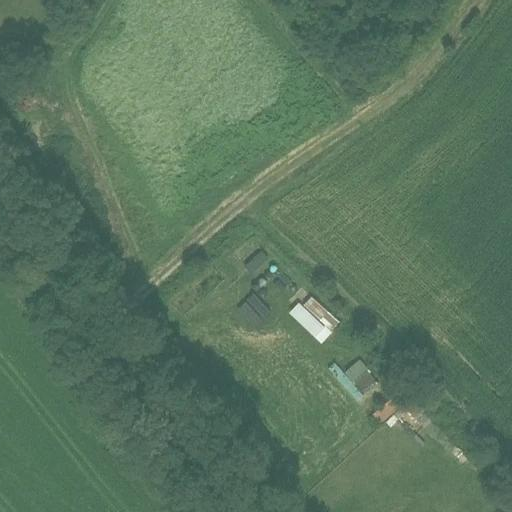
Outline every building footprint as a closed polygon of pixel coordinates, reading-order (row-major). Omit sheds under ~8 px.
[(256,272),(270,259),(264,252),(249,265),(256,272)] [(258,327),(274,311),(257,294),(241,310),(258,327)] [(326,343),(344,322),(313,294),(294,315),(326,343)] [(347,371),(362,392),(378,380),(364,360),(347,371)] [(403,392),(375,413),(383,423),(411,402),(403,392)] [(413,399),(406,407),(427,426),(435,418),(413,399)]
